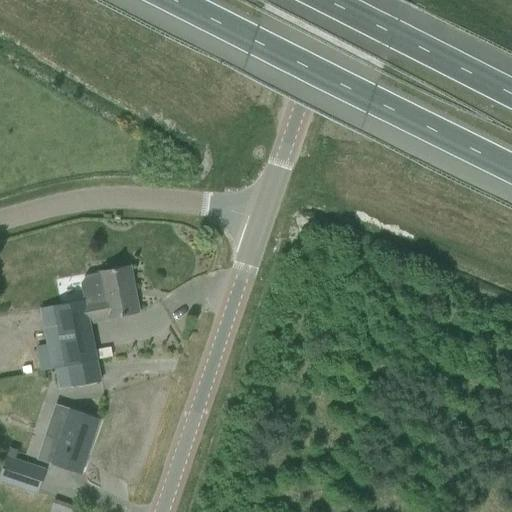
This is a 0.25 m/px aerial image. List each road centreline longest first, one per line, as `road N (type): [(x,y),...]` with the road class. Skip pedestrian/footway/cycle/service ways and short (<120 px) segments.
road 1 (motorway): [(182,0),(511,168)]
road 2 (tertiary): [(155,511),(261,219)]
road 3 (unclassified): [(0,219),(113,197),(201,203),(261,219)]
road 4 (tertiary): [(261,219),(337,0)]
road 5 (motorway): [(511,94),(323,0)]
